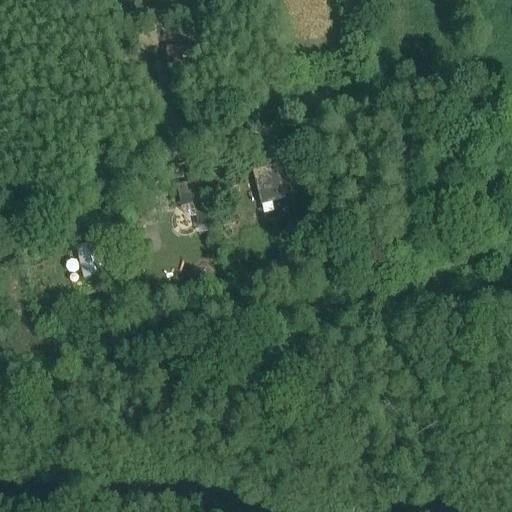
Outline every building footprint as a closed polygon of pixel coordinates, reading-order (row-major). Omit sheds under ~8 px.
[(169,50),(168,59),(195,60),(195,50),(169,50)] [(295,161),(283,164),(292,198),(303,195),(295,161)] [(263,206),(287,200),(278,165),(253,171),(263,206)] [(177,185),(181,208),(195,206),(198,228),(216,226),(211,191),(199,193),(198,182),(177,185)] [(231,219),(222,221),(223,229),(232,227),(231,219)] [(99,244),(78,249),(87,289),(108,284),(99,244)]
